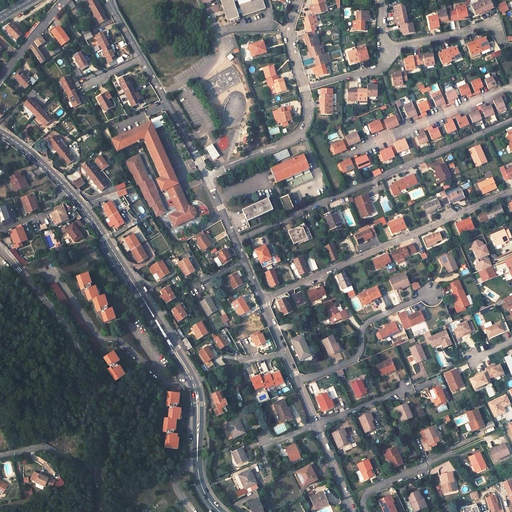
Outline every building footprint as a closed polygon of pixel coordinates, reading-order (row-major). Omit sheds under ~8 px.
[(100,5),(97,0),(96,1),(95,0),(86,0),(92,10),(100,5)] [(234,0),(221,0),(229,21),(241,17),(234,0)] [(238,0),(244,15),(266,8),(263,0),(238,0)] [(489,9),(494,7),(490,0),(482,0),(480,1),(485,12),(490,10),(489,9)] [(327,10),(325,1),(314,4),(310,6),(311,11),(312,10),(314,15),(315,15),(324,12),(324,11),(327,10)] [(480,1),(471,5),(475,15),(480,13),(480,14),(485,12),(480,1)] [(505,2),(498,5),(500,14),(508,10),(505,2)] [(394,16),(406,13),(406,12),(409,11),(408,3),(393,6),(394,11),(393,11),(394,16)] [(92,10),(100,23),(107,19),(102,11),(103,10),(100,5),(92,10)] [(466,5),(456,7),(457,10),(451,11),(453,19),(463,17),(463,16),(468,15),(466,5)] [(451,11),(447,12),(446,9),(437,11),(437,15),(439,21),(443,20),(444,21),(453,19),(451,11)] [(370,21),(370,16),(368,16),(368,11),(357,11),(357,21),(365,21),(370,21)] [(400,25),(408,23),(406,13),(394,16),(395,21),(396,20),(397,25),(400,25)] [(303,18),(305,23),(304,24),(306,33),(312,31),(316,30),(315,25),(318,24),(315,15),(314,15),(303,18)] [(437,15),(428,17),(430,29),(435,28),(435,27),(440,26),(439,21),(437,15)] [(40,22),(38,21),(28,32),(27,31),(23,36),(26,38),(40,22)] [(353,21),(353,30),(364,30),(363,26),(365,26),(365,21),(357,21),(353,21)] [(12,22),(5,28),(16,40),(22,34),(17,29),(18,28),(12,22)] [(400,25),(401,29),(402,29),(403,34),(414,32),(412,23),(408,23),(400,25)] [(69,39),(59,26),(51,32),(61,45),(69,39)] [(302,34),(305,44),(306,44),(307,48),(319,45),(316,36),(313,36),(312,31),(306,33),(302,34)] [(110,45),(108,40),(107,41),(102,32),(95,35),(102,49),(110,45)] [(30,47),(41,64),(45,60),(37,48),(45,42),(42,36),(43,35),(42,33),(30,47)] [(480,51),(489,48),(485,37),(481,39),(480,37),(475,39),(480,51)] [(467,44),(471,55),(472,55),(473,58),(481,54),(479,51),(480,51),(475,39),(470,41),(471,43),(467,44)] [(253,56),(265,52),(262,41),(250,45),(253,56)] [(324,53),(322,44),(319,45),(307,48),(309,53),(308,53),(309,58),(314,56),(324,53)] [(102,49),(110,66),(117,63),(111,50),(112,49),(110,45),(102,49)] [(56,46),(51,49),(55,54),(60,51),(56,46)] [(451,60),(460,56),(456,46),(452,48),(451,47),(446,49),(451,60)] [(359,61),(364,59),(364,58),(369,57),(366,47),(356,49),(359,61)] [(356,49),(347,52),(349,62),(354,61),(355,62),(359,61),(356,49)] [(443,52),(438,54),(443,64),(451,60),(446,49),(442,51),(443,52)] [(74,55),(81,69),(88,65),(86,62),(90,60),(87,54),(84,56),(81,51),(74,55)] [(314,56),(316,61),(315,62),(316,66),(324,64),(328,63),(325,53),(324,53),(314,56)] [(419,64),(425,63),(425,66),(435,64),(433,53),(428,54),(427,53),(418,55),(419,64)] [(418,55),(408,57),(409,58),(404,59),(406,70),(415,68),(415,65),(419,64),(418,55)] [(312,67),(314,72),(315,72),(316,77),(327,74),(324,64),(316,66),(312,67)] [(272,65),(262,68),(266,82),(270,81),(277,79),(276,75),(275,75),(274,71),(272,65)] [(22,71),(15,77),(25,88),(31,83),(24,75),(25,75),(22,71)] [(396,75),(391,75),(393,86),(403,84),(403,81),(407,80),(406,71),(396,73),(396,75)] [(78,81),(71,85),(67,76),(60,79),(67,93),(76,89),(75,88),(80,85),(78,81)] [(132,89),(130,84),(128,85),(124,76),(118,79),(125,93),(132,89)] [(493,76),(485,79),(486,82),(487,85),(489,88),(497,85),(497,86),(501,85),(498,77),(495,79),(493,76)] [(277,79),(270,81),(272,85),(273,85),(275,93),(285,90),(282,78),(277,79)] [(482,83),(480,78),(471,82),(476,92),(476,94),(480,92),(478,89),(479,88),(484,86),(482,83)] [(468,83),(459,87),(461,92),(462,96),(467,94),(468,93),(469,97),(473,95),(472,94),(468,83)] [(377,96),(377,85),(372,85),(373,84),(367,84),(367,90),(367,96),(377,96)] [(67,93),(74,107),(81,103),(76,94),(78,94),(76,89),(67,93)] [(125,93),(132,106),(139,103),(137,100),(139,99),(136,93),(135,94),(132,89),(125,93)] [(352,89),(352,90),(347,90),(347,100),(357,100),(357,89),(352,89)] [(367,90),(362,90),(362,89),(357,89),(357,100),(367,100),(367,96),(367,90)] [(457,94),(455,89),(446,93),(450,103),(451,105),(454,103),(453,100),(454,99),(459,97),(457,94)] [(107,91),(97,97),(104,111),(112,106),(108,99),(111,97),(107,91)] [(447,105),(442,94),(441,91),(432,95),(437,107),(441,105),(442,104),(444,108),(447,106),(447,105)] [(496,107),(497,110),(498,110),(500,113),(507,110),(505,107),(506,106),(505,104),(508,102),(505,94),(502,96),(502,97),(494,101),(495,104),(496,107)] [(322,95),(321,98),(320,98),(320,104),(332,105),(332,95),(322,95)] [(36,105),(29,98),(24,104),(28,108),(25,111),(30,117),(32,115),(33,116),(34,115),(41,108),(37,104),(36,105)] [(427,111),(431,109),(430,107),(428,102),(427,101),(418,105),(422,115),(423,116),(426,115),(425,112),(427,111)] [(320,110),(321,110),(321,114),(332,114),(332,105),(320,104),(320,110)] [(484,104),(481,105),(482,108),(486,118),(495,114),(493,108),(492,105),(488,107),(486,108),(484,104)] [(291,110),(290,106),(277,110),(281,123),(291,120),(290,115),(288,111),(291,110)] [(415,106),(405,110),(409,119),(413,117),(415,116),(416,119),(419,118),(419,116),(415,106)] [(474,113),(470,114),(471,118),(473,123),(483,119),(478,109),(478,107),(474,108),(476,112),(474,113)] [(34,115),(45,126),(50,120),(43,113),(44,112),(41,108),(34,115)] [(459,115),(456,116),(456,118),(461,128),(470,124),(468,119),(466,116),(462,118),(461,118),(459,115)] [(151,120),(155,129),(166,124),(162,116),(151,120)] [(388,130),(400,125),(396,116),(384,121),(386,125),(387,128),(388,130)] [(449,123),(444,125),(448,134),(457,130),(453,119),(452,118),(449,119),(451,123),(449,123)] [(382,127),(379,120),(368,125),(372,134),(383,129),(382,127)] [(188,206),(150,123),(112,140),(117,150),(138,141),(138,142),(140,141),(139,140),(144,138),(162,177),(157,180),(162,190),(167,188),(176,208),(178,211),(170,215),(174,225),(194,217),(196,213),(194,208),(189,206),(188,206)] [(428,130),(433,140),(442,136),(438,127),(434,129),(432,130),(431,127),(428,128),(428,130)] [(421,135),(417,137),(420,145),(429,142),(425,131),(424,129),(421,131),(422,134),(421,135)] [(350,146),(361,141),(358,132),(346,137),(349,144),(350,146)] [(65,147),(62,143),(61,144),(54,136),(48,141),(58,153),(65,147)] [(397,153),(409,148),(408,145),(405,139),(394,144),(395,146),(397,153)] [(344,141),(332,146),(336,155),(340,153),(347,150),(346,148),(345,145),(344,141)] [(206,148),(213,160),(219,155),(212,144),(206,148)] [(480,145),(469,150),(472,158),(474,157),(477,165),(487,161),(480,145)] [(58,153),(67,165),(74,160),(69,155),(70,154),(65,147),(58,153)] [(380,152),(384,162),(395,157),(391,148),(380,152)] [(290,156),(287,149),(272,155),(276,166),(278,165),(277,162),(290,156)] [(176,208),(168,211),(166,210),(150,174),(148,175),(139,154),(138,155),(148,179),(150,178),(165,212),(170,215),(178,211),(176,208)] [(165,212),(150,178),(148,179),(138,155),(126,161),(132,174),(133,174),(138,185),(139,184),(146,199),(147,199),(151,207),(152,206),(157,216),(165,212)] [(276,166),(271,169),(273,175),(277,182),(309,168),(304,155),(278,165),(276,166)] [(360,170),(371,165),(371,164),(368,158),(367,155),(355,160),(358,167),(360,170)] [(95,161),(102,170),(109,166),(101,156),(95,161)] [(351,159),(340,164),(344,174),(355,169),(352,161),(351,159)] [(98,173),(95,169),(94,170),(88,162),(81,166),(91,178),(98,173)] [(437,183),(451,177),(445,163),(435,168),(437,172),(433,174),(437,183)] [(511,164),(500,170),(504,180),(511,176),(511,164)] [(24,176),(23,172),(9,178),(14,191),(27,186),(23,176),(24,176)] [(91,178),(101,191),(107,186),(100,178),(102,177),(98,173),(91,178)] [(400,190),(418,183),(414,174),(396,182),(397,184),(390,186),(391,188),(393,194),(394,196),(401,193),(400,190)] [(84,183),(81,177),(73,183),(78,188),(84,183)] [(486,181),(478,184),(482,193),(496,188),(492,179),(486,182),(486,181)] [(460,187),(445,193),(444,192),(440,194),(442,197),(445,204),(447,209),(451,207),(449,203),(459,198),(459,200),(464,198),(460,187)] [(355,198),(363,216),(373,212),(369,202),(370,202),(367,194),(355,198)] [(37,208),(32,195),(21,199),(27,213),(37,208)] [(293,208),(288,195),(280,199),(285,211),(293,208)] [(431,210),(445,204),(442,197),(437,200),(436,198),(425,203),(426,204),(423,206),(427,214),(432,212),(431,210)] [(273,210),(268,199),(242,210),(247,221),(273,210)] [(117,212),(111,201),(102,206),(108,217),(117,212)] [(0,216),(3,226),(13,223),(11,217),(13,217),(9,203),(0,206),(0,216)] [(53,212),(57,223),(68,219),(64,208),(62,208),(61,205),(54,207),(55,211),(53,212)] [(74,205),(68,209),(71,213),(77,209),(74,205)] [(500,205),(482,213),(477,215),(480,222),(495,216),(495,217),(503,214),(500,205)] [(336,210),(324,214),(331,230),(342,225),(336,210)] [(108,217),(110,221),(112,221),(116,228),(124,223),(117,212),(108,217)] [(79,219),(65,229),(67,231),(75,242),(81,237),(82,238),(84,236),(82,233),(80,233),(77,228),(83,224),(79,219)] [(395,221),(388,224),(392,233),(406,227),(402,219),(395,221)] [(469,219),(456,224),(460,233),(466,230),(466,231),(473,228),(469,219)] [(300,226),(288,231),(294,244),(311,237),(306,224),(305,225),(304,223),(299,225),(300,226)] [(21,228),(10,232),(14,245),(15,248),(22,246),(21,242),(25,240),(24,237),(23,237),(22,235),(21,236),(20,232),(22,231),(21,228)] [(373,228),(355,235),(359,244),(364,241),(364,240),(376,235),(373,228)] [(505,231),(504,229),(491,234),(496,245),(509,240),(508,238),(511,237),(509,229),(505,231)] [(211,244),(204,234),(202,231),(194,236),(201,246),(200,247),(202,250),(211,244)] [(442,231),(425,238),(428,245),(445,238),(442,231)] [(140,245),(133,233),(125,238),(130,246),(129,247),(131,251),(140,245)] [(486,256),(489,254),(485,245),(484,246),(482,242),(478,240),(474,242),(473,244),(477,246),(478,248),(475,249),(479,258),(478,259),(480,263),(478,264),(476,265),(479,271),(491,266),(488,258),(487,259),(486,256)] [(333,243),(325,247),(331,261),(338,258),(334,249),(335,249),(333,243)] [(394,259),(403,255),(403,256),(415,251),(412,244),(391,253),(394,259)] [(131,251),(133,255),(134,254),(139,262),(147,257),(140,245),(131,251)] [(255,250),(263,267),(273,263),(265,245),(255,250)] [(225,248),(217,253),(221,260),(220,261),(222,265),(231,259),(225,248)] [(26,264),(15,252),(13,249),(9,251),(21,266),(26,264)] [(442,256),(445,264),(449,273),(458,270),(454,258),(457,257),(455,250),(451,251),(451,253),(442,256)] [(391,253),(373,260),(377,269),(382,266),(381,265),(394,259),(391,253)] [(173,266),(178,263),(181,269),(182,269),(186,275),(194,270),(187,258),(180,262),(177,257),(170,261),(173,266)] [(302,257),(294,260),(300,274),(307,271),(303,262),(304,262),(302,257)] [(158,272),(161,278),(169,273),(162,260),(153,266),(157,272),(158,272)] [(274,269),(265,273),(272,287),(279,284),(275,275),(276,274),(274,269)] [(92,298),(99,296),(95,285),(93,286),(88,272),(76,277),(82,294),(85,293),(87,300),(92,298)] [(242,284),(236,272),(228,277),(230,280),(229,281),(233,289),(242,284)] [(353,290),(349,280),(348,281),(344,272),(337,275),(345,293),(353,290)] [(402,285),(410,282),(406,273),(391,279),(395,289),(403,286),(402,285)] [(419,282),(412,285),(414,291),(421,288),(419,282)] [(55,283),(50,286),(94,352),(100,348),(55,283)] [(315,290),(308,292),(311,301),(319,297),(319,295),(321,294),(323,299),(327,297),(320,283),(314,286),(315,290)] [(470,304),(461,285),(453,288),(455,293),(453,294),(457,303),(459,302),(460,304),(458,305),(455,306),(458,312),(462,310),(461,308),(465,306),(470,304)] [(161,295),(164,299),(166,303),(175,297),(168,286),(161,291),(162,294),(161,295)] [(377,286),(359,293),(364,303),(369,301),(381,296),(377,286)] [(99,296),(92,298),(98,316),(101,315),(104,322),(115,318),(111,308),(109,309),(104,294),(99,296)] [(216,310),(209,297),(201,302),(205,309),(204,309),(207,315),(216,310)] [(249,310),(241,297),(233,302),(235,306),(233,307),(239,316),(249,310)] [(285,297),(277,300),(284,314),(292,311),(289,303),(288,304),(285,297)] [(326,308),(334,304),(331,299),(323,302),(326,308)] [(495,306),(505,302),(504,299),(497,302),(484,308),(483,308),(485,312),(489,310),(489,309),(495,306)] [(339,313),(335,304),(334,304),(326,308),(325,308),(333,322),(341,318),(342,319),(348,317),(345,310),(339,313)] [(183,311),(179,305),(172,310),(174,313),(173,314),(178,321),(186,316),(183,311)] [(413,326),(425,320),(421,311),(408,316),(406,311),(401,313),(407,328),(413,326)] [(407,328),(401,313),(398,315),(404,329),(407,328)] [(505,331),(500,320),(484,327),(489,337),(501,332),(505,331)] [(178,327),(174,321),(170,323),(174,330),(178,327)] [(206,333),(208,332),(201,321),(200,322),(206,333)] [(387,328),(380,331),(383,339),(400,332),(395,321),(386,325),(387,328)] [(458,328),(454,330),(457,338),(461,336),(461,335),(469,331),(470,332),(474,330),(471,323),(467,324),(466,321),(456,325),(458,328)] [(200,322),(193,326),(195,329),(193,330),(198,338),(206,333),(200,322)] [(174,330),(179,337),(183,335),(178,327),(174,330)] [(451,344),(445,330),(428,338),(431,345),(440,341),(441,343),(443,348),(451,344)] [(254,342),(256,346),(265,342),(261,334),(260,335),(258,331),(251,334),(253,339),(254,342)] [(222,334),(214,339),(220,349),(228,343),(222,334)] [(302,335),(292,339),(301,359),(311,355),(302,335)] [(337,344),(333,336),(323,340),(330,355),(338,352),(335,345),(337,344)] [(187,350),(190,348),(185,339),(181,341),(187,350)] [(426,359),(420,344),(411,348),(417,363),(426,359)] [(214,358),(208,346),(199,351),(206,363),(214,358)] [(113,351),(103,358),(108,365),(109,365),(110,368),(107,370),(115,381),(125,374),(122,370),(119,365),(117,366),(115,363),(119,361),(113,351)] [(391,359),(377,365),(381,375),(389,372),(389,370),(395,368),(391,359)] [(488,375),(489,378),(494,376),(494,378),(503,374),(499,365),(495,367),(494,366),(493,366),(492,365),(489,367),(485,369),(486,371),(488,375)] [(456,374),(458,373),(456,369),(445,374),(452,391),(462,387),(460,383),(456,374)] [(277,372),(274,374),(273,373),(272,370),(268,372),(269,374),(274,384),(274,386),(283,382),(278,372),(277,372)] [(489,378),(488,375),(486,371),(482,373),(478,374),(479,375),(475,377),(470,379),(474,389),(487,383),(490,381),(489,378)] [(268,375),(264,376),(264,375),(263,372),(259,374),(259,375),(264,386),(265,388),(274,384),(269,374),(268,375)] [(258,376),(255,377),(254,376),(253,373),(249,375),(255,389),(264,386),(259,375),(258,376)] [(366,393),(361,379),(351,384),(357,397),(366,393)] [(440,386),(430,391),(433,399),(435,398),(437,404),(446,401),(440,386)] [(220,391),(212,395),(217,408),(214,409),(217,415),(224,412),(221,407),(226,404),(220,391)] [(168,409),(167,418),(176,419),(179,419),(180,408),(176,408),(176,404),(178,404),(179,393),(167,392),(165,406),(169,406),(169,409),(168,409)] [(329,401),(326,393),(316,397),(323,411),(334,406),(331,400),(329,401)] [(506,394),(488,402),(495,416),(503,412),(501,408),(503,407),(510,403),(506,394)] [(283,400),(273,404),(281,422),(291,418),(283,400)] [(397,407),(402,421),(412,417),(406,403),(397,407)] [(467,413),(470,422),(474,430),(484,426),(477,409),(467,413)] [(359,417),(365,432),(374,428),(371,421),(373,420),(370,413),(359,417)] [(176,419),(167,418),(164,418),(162,432),(166,432),(166,435),(165,435),(164,448),(177,449),(179,438),(176,437),(177,434),(173,434),(173,430),(175,430),(176,419)] [(238,419),(227,424),(233,438),(244,432),(238,419)] [(434,438),(437,437),(433,427),(420,433),(423,439),(427,438),(428,441),(426,442),(428,446),(436,442),(434,438)] [(352,447),(350,442),(349,442),(347,443),(344,435),(346,434),(343,428),(332,433),(338,447),(343,445),(344,446),(345,450),(352,447)] [(509,453),(504,443),(496,447),(497,449),(490,452),(494,460),(509,453)] [(294,444),(285,447),(291,462),(300,458),(294,444)] [(396,455),(393,447),(383,451),(387,460),(389,459),(393,467),(403,463),(399,454),(396,455)] [(241,448),(232,452),(237,464),(247,459),(241,448)] [(479,452),(468,457),(475,472),(486,467),(479,452)] [(364,479),(373,476),(370,470),(372,468),(368,459),(357,464),(360,470),(356,472),(360,481),(364,479)] [(310,464),(297,472),(304,485),(314,480),(310,472),(313,470),(310,464)] [(250,470),(239,475),(245,488),(256,483),(250,470)] [(36,482),(39,474),(34,472),(30,479),(36,482)] [(451,472),(440,474),(442,484),(440,484),(442,493),(453,491),(451,482),(453,481),(451,472)] [(48,478),(39,474),(36,482),(36,483),(48,488),(53,478),(49,477),(48,478)] [(58,482),(56,487),(59,488),(63,485),(65,482),(60,478),(58,482)] [(58,482),(53,480),(50,487),(55,489),(56,487),(58,482)] [(511,483),(510,480),(503,483),(511,502),(511,483)] [(31,489),(25,490),(26,498),(33,496),(31,489)] [(417,491),(407,495),(414,511),(423,507),(420,499),(420,498),(417,491)] [(322,492),(311,496),(315,509),(327,505),(322,492)] [(493,496),(486,498),(490,511),(491,511),(499,509),(497,503),(495,504),(493,496)] [(386,497),(376,502),(381,511),(395,511),(391,502),(389,503),(386,497)] [(263,511),(257,498),(248,502),(252,511),(263,511)]
